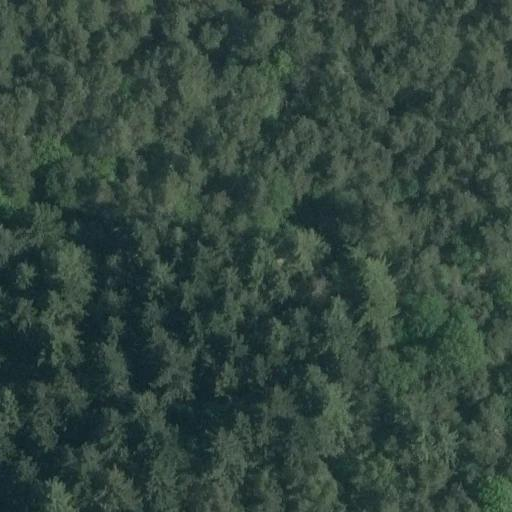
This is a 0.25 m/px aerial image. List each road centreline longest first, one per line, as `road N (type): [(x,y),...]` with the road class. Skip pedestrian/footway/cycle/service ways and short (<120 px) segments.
road 1 (track): [(0,256),(113,240),(359,274),(511,276)]
road 2 (track): [(511,358),(442,511)]
